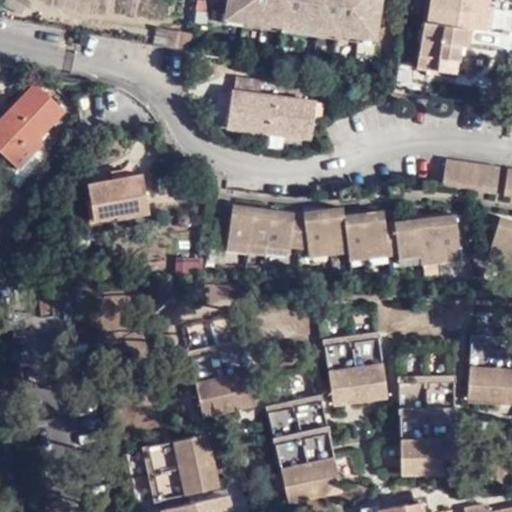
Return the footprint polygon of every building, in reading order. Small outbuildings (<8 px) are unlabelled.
[(14,0),(6,0),(3,5),(21,14),(26,6),(14,0)] [(355,32),(373,34),(378,0),(224,0),(223,12),(242,15),(260,18),(279,20),(317,26),(336,28),(355,32)] [(447,27),(463,30),(481,32),(484,0),(426,0),(423,24),(440,26),(443,27),(447,27)] [(241,21),(242,15),(223,12),(222,18),(241,21)] [(260,18),(242,15),(241,21),(259,23),(260,18)] [(279,20),(260,18),(259,23),(279,26),(279,20)] [(317,26),(279,20),(279,26),(316,31),(317,26)] [(433,73),(434,66),(453,69),(456,47),(460,47),(463,30),(447,27),(443,27),(440,26),(423,24),(419,23),(414,57),(412,69),(433,73)] [(336,28),(317,26),(316,31),(335,34),(336,28)] [(355,32),(336,28),(335,34),(354,37),(355,32)] [(372,40),(373,34),(355,32),(354,37),(372,40)] [(151,33),(149,49),(179,54),(181,38),(151,33)] [(452,75),(453,69),(434,66),(433,73),(452,75)] [(232,74),(230,91),(225,126),(306,138),(312,103),(256,94),(259,79),(232,74)] [(24,142),(27,146),(64,114),(39,85),(0,121),(0,153),(5,158),(24,142)] [(33,153),(27,146),(24,142),(5,158),(15,169),(33,153)] [(444,162),(440,189),(494,197),(498,170),(444,162)] [(511,172),(506,172),(501,199),(511,200),(511,172)] [(144,212),(138,174),(84,182),(90,216),(113,213),(114,216),(144,212)] [(290,252),(290,251),(295,215),(234,207),(228,244),(269,249),(290,252)] [(305,216),(309,252),(348,248),(344,218),(344,211),(305,216)] [(305,216),(295,215),(290,251),(309,253),(309,252),(305,216)] [(348,248),(349,255),(388,251),(385,227),(384,215),(344,218),(348,248)] [(456,217),(396,226),(399,258),(400,262),(422,259),(461,255),(456,217)] [(511,223),(498,219),(488,254),(511,261),(511,223)] [(389,259),(399,258),(396,226),(385,227),(388,251),(389,259)] [(47,231),(22,231),(17,231),(17,235),(17,236),(17,253),(46,253),(47,231)] [(267,259),(269,249),(228,244),(227,253),(267,259)] [(349,255),(348,248),(309,252),(309,253),(310,261),(349,255)] [(389,259),(388,251),(349,255),(350,264),(389,259)] [(511,271),(511,261),(488,254),(485,263),(511,271)] [(462,262),(461,255),(422,259),(422,268),(462,262)] [(379,330),(325,336),(331,400),(385,395),(379,330)] [(511,338),(472,336),(466,399),(511,402),(511,338)] [(243,337),(190,348),(202,411),(256,399),(243,337)] [(454,374),(399,374),(400,472),(455,472),(454,374)] [(321,394),(266,405),(286,499),(340,488),(321,394)] [(207,431),(143,443),(154,497),(216,484),(207,431)] [(229,511),(226,493),(162,506),(163,511),(229,511)] [(420,511),(419,501),(374,509),(367,510),(367,511),(420,511)] [(463,511),(488,511),(486,501),(463,506),(463,511)]
